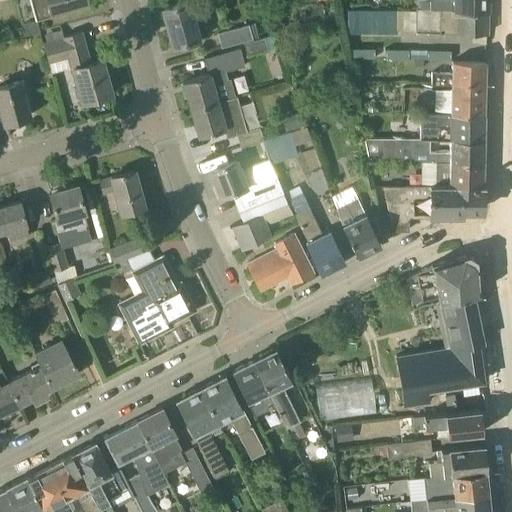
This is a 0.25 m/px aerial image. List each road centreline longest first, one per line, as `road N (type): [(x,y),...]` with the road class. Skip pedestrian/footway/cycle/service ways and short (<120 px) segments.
road 1 (residential): [(254,334),(0,468)]
road 2 (residential): [(505,229),(414,249),(254,334)]
road 3 (residential): [(254,334),(159,131)]
road 4 (tertiary): [(511,420),(505,229)]
road 5 (tertiary): [(505,229),(511,57)]
road 6 (residential): [(0,174),(159,131)]
road 7 (residential): [(159,131),(122,0)]
